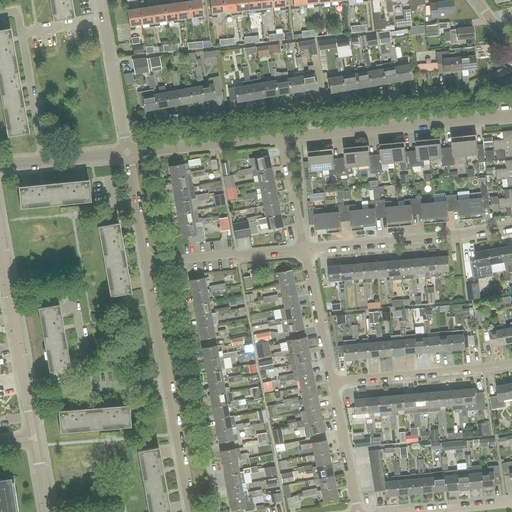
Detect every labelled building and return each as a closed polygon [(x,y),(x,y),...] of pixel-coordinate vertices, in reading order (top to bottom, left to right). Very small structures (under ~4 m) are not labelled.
[(74,17),(71,0),(49,0),(53,21),(74,17)] [(201,0),(197,0),(188,1),(191,17),(198,16),(198,20),(204,19),(201,0)] [(224,13),(222,0),(209,0),(212,18),(217,17),(217,13),(224,13)] [(237,15),(235,0),(222,0),(224,13),(231,12),(232,16),(237,15)] [(249,10),(247,0),(235,0),(237,15),(242,15),(241,11),(249,10)] [(261,12),(259,0),(247,0),(249,10),(256,9),(256,13),(261,12)] [(273,8),(272,0),(259,0),(261,12),(266,12),(266,8),(273,8)] [(285,0),(272,0),(273,8),(280,7),(281,10),(286,10),(285,0)] [(306,4),(305,0),(293,0),(294,9),(299,9),(299,5),(306,4)] [(425,5),(424,0),(409,0),(411,12),(415,12),(417,6),(425,5)] [(430,4),(430,9),(431,18),(446,16),(446,13),(454,12),(453,0),(437,2),(437,3),(430,4)] [(191,17),(188,1),(176,3),(179,23),(184,22),(184,19),(191,17)] [(179,23),(176,3),(164,5),(166,21),(173,20),(174,24),(179,23)] [(166,21),(164,5),(152,7),(155,26),(160,26),(159,22),(166,21)] [(155,26),(152,7),(140,8),(142,25),(149,24),(150,27),(155,26)] [(142,25),(140,8),(127,10),(130,30),(135,29),(135,26),(142,25)] [(380,12),(373,13),(375,30),(385,29),(384,19),(381,19),(380,12)] [(412,34),(424,33),(423,25),(411,26),(412,34)] [(450,30),(451,44),(465,42),(465,39),(474,38),(473,27),(457,28),(457,30),(450,30)] [(0,30),(0,66),(16,63),(10,29),(0,30)] [(376,35),(366,36),(367,43),(377,42),(376,35)] [(350,45),(349,38),(349,37),(335,39),(336,47),(350,45)] [(335,39),(318,41),(319,52),(337,50),(336,47),(335,39)] [(317,54),(315,40),(299,42),(300,51),(308,49),(309,55),(317,54)] [(280,44),(269,45),(270,52),(281,50),(280,44)] [(133,47),(134,53),(134,54),(143,52),(142,45),(133,47)] [(154,53),(153,47),(151,47),(150,45),(146,45),(146,47),(146,54),(154,53)] [(473,53),(476,53),(475,47),(459,49),(461,70),(476,69),(475,56),(473,56),(473,53)] [(461,70),(459,49),(455,49),(455,53),(449,53),(449,51),(436,52),(437,64),(443,63),(444,72),(461,70)] [(215,51),(204,53),(206,64),(217,63),(215,51)] [(194,61),(193,53),(184,54),(186,62),(194,61)] [(176,64),(184,62),(183,55),(174,56),(176,64)] [(162,70),(160,56),(149,59),(152,72),(162,70)] [(149,72),(146,58),(132,60),(135,75),(149,72)] [(395,67),(396,67),(395,62),(392,63),(391,62),(381,64),(384,84),(398,81),(395,67)] [(23,98),(16,63),(0,66),(0,93),(1,102),(23,98)] [(318,88),(315,74),(314,65),(308,66),(308,70),(303,71),(302,64),(297,65),(298,72),(301,72),(302,76),(301,76),(304,91),(318,88)] [(384,84),(381,64),(375,65),(376,70),(369,71),(368,72),(371,86),(384,84)] [(409,64),(396,67),(395,67),(398,81),(411,79),(409,64)] [(368,72),(369,71),(368,67),(365,68),(365,67),(354,69),(355,74),(358,88),(371,86),(368,72)] [(288,78),(289,78),(288,72),(281,73),(276,72),(276,69),(275,69),(270,70),(271,77),(274,77),(274,81),(275,81),(277,95),(291,93),(288,78)] [(262,83),(260,72),(256,73),(258,79),(250,81),(248,74),(243,75),(244,82),(247,81),(251,100),(264,98),(262,83)] [(355,74),(342,76),(344,91),(358,88),(355,74)] [(301,76),(289,78),(288,78),(291,93),(304,91),(301,76)] [(344,91),(342,76),(328,79),(330,93),(344,91)] [(207,84),(207,85),(201,86),(204,101),(216,98),(215,95),(222,93),(219,77),(209,79),(207,84)] [(247,81),(244,82),(242,82),(243,87),(228,90),(230,100),(236,99),(237,102),(251,100),(247,81)] [(275,81),(274,81),(262,83),(264,98),(277,95),(275,81)] [(166,92),(165,86),(158,87),(159,94),(154,95),(156,109),(168,107),(166,92)] [(204,101),(201,86),(189,88),(192,103),(204,101)] [(192,103),(189,88),(177,90),(180,105),(192,103)] [(143,106),(144,111),(156,109),(154,95),(153,90),(150,91),(150,90),(138,92),(141,107),(143,106)] [(180,105),(177,90),(166,92),(168,107),(180,105)] [(29,133),(23,98),(1,102),(8,136),(29,133)] [(493,140),(493,146),(511,143),(511,130),(503,131),(504,139),(493,140)] [(476,135),(464,136),(466,156),(478,155),(478,163),(485,162),(483,144),(477,145),(476,135)] [(466,156),(464,136),(452,137),(453,150),(447,151),(449,166),(455,165),(454,157),(466,156)] [(449,166),(447,151),(442,151),(440,138),(428,139),(430,160),(442,158),(443,166),(449,166)] [(493,146),(492,138),(483,138),(484,146),(493,146)] [(430,160),(428,139),(416,141),(417,154),(411,154),(413,167),(424,166),(424,160),(430,160)] [(413,167),(411,154),(406,155),(405,142),(392,143),(394,163),(401,162),(401,170),(413,169),(413,167)] [(394,163),(392,143),(380,144),(381,157),(376,158),(377,173),(383,172),(383,164),(394,163)] [(511,157),(511,143),(493,146),(494,151),(505,150),(505,158),(511,157)] [(377,173),(376,158),(370,158),(369,145),(357,147),(358,167),(370,165),(371,173),(377,173)] [(345,161),(340,161),(341,176),(348,175),(347,174),(353,174),(352,167),(358,167),(357,147),(344,148),(345,161)] [(341,176),(340,161),(334,162),(333,149),(321,150),(323,170),(329,169),(330,175),(335,175),(336,177),(341,176)] [(323,170),(321,150),(308,151),(309,161),(303,162),(305,180),(311,179),(311,177),(317,177),(316,171),(323,170)] [(254,158),(256,170),(271,167),(269,155),(254,158)] [(496,169),(496,175),(511,173),(511,159),(506,161),(506,168),(496,169)] [(230,175),(228,162),(221,163),(224,176),(230,175)] [(190,170),(185,171),(184,164),(169,166),(172,178),(186,176),(190,175),(191,178),(198,177),(197,171),(190,173),(190,170)] [(273,179),(271,167),(256,170),(252,171),(253,174),(253,176),(257,176),(259,182),(273,179)] [(511,186),(511,173),(496,175),(497,180),(507,179),(508,187),(511,186)] [(226,188),(234,187),(232,175),(224,177),(225,182),(226,188)] [(188,188),(188,187),(186,176),(172,178),(174,190),(188,188)] [(487,184),(486,184),(486,178),(480,178),(480,184),(481,192),(469,193),(470,199),(472,219),(484,218),(483,208),(489,207),(487,184)] [(276,191),(273,179),(259,182),(253,183),(254,188),(260,187),(261,194),(276,191)] [(89,180),(54,184),(55,205),(91,202),(89,180)] [(224,191),(223,183),(216,184),(217,192),(224,191)] [(55,205),(54,184),(18,187),(20,208),(55,205)] [(194,186),(188,187),(188,188),(174,190),(176,202),(190,200),(195,199),(195,201),(196,201),(202,200),(201,195),(195,196),(194,186)] [(226,188),(228,200),(236,199),(234,187),(226,188)] [(376,215),(381,215),(380,200),(379,193),(379,187),(373,187),(374,201),(368,201),(369,209),(363,210),(365,230),(377,228),(376,215)] [(499,204),(511,202),(511,189),(504,190),(505,198),(498,198),(498,197),(490,197),(491,205),(499,204)] [(351,190),(343,191),(344,199),(352,198),(351,190)] [(278,203),(276,191),(261,194),(257,195),(256,192),(249,194),(250,199),(257,197),(257,199),(254,200),(255,205),(259,204),(258,200),(260,199),(262,198),(264,206),(278,203)] [(340,219),(345,218),(344,206),(344,199),(343,191),(337,192),(339,204),(338,204),(338,212),(327,213),(329,233),(341,232),(340,219)] [(217,207),(226,205),(224,195),(215,196),(217,207)] [(447,208),(453,208),(452,195),(445,196),(446,202),(434,203),(436,223),(449,221),(447,208)] [(472,219),(470,199),(458,200),(458,195),(452,195),(453,208),(458,207),(460,220),(472,219)] [(436,223),(434,203),(423,204),(422,196),(416,197),(416,199),(417,211),(423,211),(424,224),(436,223)] [(192,211),(197,210),(196,201),(195,201),(195,199),(190,200),(176,202),(178,214),(192,211)] [(412,212),(417,211),(416,199),(410,199),(410,205),(399,206),(400,226),(413,225),(412,212)] [(400,226),(399,206),(392,207),(392,201),(386,202),(386,200),(380,200),(381,215),(387,214),(388,227),(400,226)] [(507,216),(511,215),(511,202),(499,204),(499,209),(506,209),(507,216)] [(280,215),(278,203),(264,206),(266,217),(280,215)] [(351,218),(352,231),(365,230),(363,210),(357,210),(356,205),(344,206),(345,218),(351,218)] [(329,233),(327,213),(315,214),(314,207),(308,207),(309,225),(315,224),(316,234),(329,233)] [(197,210),(192,211),(178,214),(180,226),(195,223),(199,222),(199,225),(206,224),(205,219),(202,219),(202,218),(199,218),(197,210)] [(262,221),(258,221),(259,224),(267,223),(268,229),(283,226),(280,215),(266,217),(262,218),(262,221)] [(230,230),(228,218),(219,219),(221,232),(230,230)] [(250,235),(247,221),(233,224),(235,238),(250,235)] [(98,227),(104,261),(125,258),(119,223),(98,227)] [(203,228),(196,229),(195,223),(180,226),(182,238),(188,237),(189,244),(205,241),(203,228)] [(511,265),(511,245),(502,247),(505,262),(506,266),(508,266),(509,273),(511,272),(511,270),(511,265)] [(505,262),(502,247),(489,250),(491,264),(505,262)] [(491,264),(489,250),(475,252),(478,267),(480,278),(485,277),(484,271),(492,269),(491,264)] [(449,256),(436,257),(438,272),(450,271),(449,256)] [(438,272),(436,257),(424,258),(426,273),(426,279),(431,279),(431,277),(435,277),(436,284),(441,283),(440,276),(438,276),(438,272)] [(131,292),(125,258),(104,261),(110,296),(131,292)] [(426,273),(424,258),(412,259),(414,274),(426,273)] [(414,278),(414,274),(412,259),(400,260),(402,280),(411,279),(412,286),(417,285),(416,278),(414,278)] [(402,280),(400,260),(388,261),(390,276),(390,281),(392,280),(402,280)] [(390,276),(388,261),(377,262),(378,277),(390,276)] [(378,277),(377,262),(365,264),(366,278),(378,277)] [(366,278),(365,264),(353,265),(354,279),(366,278)] [(354,279),(353,265),(340,266),(342,280),(354,279)] [(342,280),(340,266),(328,267),(330,281),(342,280)] [(277,273),(273,274),(266,275),(267,280),(278,278),(279,284),(280,285),(294,282),(292,270),(277,273)] [(252,288),(250,276),(243,277),(246,289),(252,288)] [(204,278),(190,280),(192,292),(207,290),(204,278)] [(296,294),(294,282),(280,285),(279,284),(275,285),(276,290),(280,289),(282,297),(296,294)] [(481,299),(479,283),(467,284),(469,301),(481,299)] [(209,302),(207,290),(192,292),(194,304),(209,302)] [(255,300),(254,293),(247,295),(248,302),(255,300)] [(299,305),(296,294),(282,297),(284,308),(299,305)] [(211,313),(209,302),(194,304),(196,316),(211,313)] [(38,308),(44,343),(65,339),(59,305),(38,308)] [(301,317),(299,305),(284,308),(280,309),(282,318),(282,321),(301,317)] [(213,325),(211,313),(196,316),(198,328),(213,325)] [(304,329),(301,317),(282,321),(282,318),(275,320),(276,325),(281,324),(283,333),(289,332),(304,329)] [(215,337),(213,325),(198,328),(200,340),(215,337)] [(506,344),(504,329),(503,325),(500,325),(497,326),(498,330),(490,332),(493,346),(506,344)] [(418,354),(416,341),(416,334),(406,335),(406,328),(401,329),(401,334),(401,336),(403,336),(404,340),(406,355),(418,354)] [(440,337),(441,351),(453,350),(452,336),(452,331),(449,331),(449,330),(440,331),(440,337)] [(271,340),(270,332),(256,334),(257,342),(271,340)] [(430,352),(428,338),(428,333),(425,334),(416,334),(416,341),(418,354),(430,352)] [(406,355),(404,340),(403,336),(401,336),(401,334),(392,335),(392,341),(394,356),(394,357),(401,357),(401,355),(406,355)] [(466,349),(464,334),(452,336),(453,350),(466,349)] [(244,344),(243,337),(231,339),(233,346),(244,344)] [(309,348),(308,342),(306,342),(305,337),(286,341),(288,350),(289,353),(293,353),(293,352),(308,349),(307,348),(309,348)] [(440,337),(428,338),(430,352),(441,351),(440,337)] [(71,374),(65,339),(44,343),(50,378),(71,374)] [(370,358),(368,343),(368,339),(362,339),(363,344),(357,344),(356,344),(358,359),(370,358)] [(358,359),(356,344),(357,344),(356,340),(354,340),(344,341),(346,362),(353,361),(353,359),(358,359)] [(394,356),(392,341),(380,342),(382,357),(394,356)] [(268,342),(256,344),(259,358),(271,355),(268,342)] [(382,357),(380,342),(368,343),(370,358),(382,357)] [(202,348),(204,360),(219,358),(217,345),(202,348)] [(310,361),(308,349),(293,352),(293,353),(289,353),(288,350),(281,352),(282,357),(289,356),(290,359),(294,358),(295,363),(296,364),(310,361)] [(225,369),(223,359),(223,357),(219,358),(204,360),(206,372),(221,369),(221,370),(225,369)] [(271,369),(270,360),(258,363),(260,370),(260,371),(261,371),(266,370),(271,369)] [(312,373),(310,361),(296,364),(295,363),(291,364),(292,370),(297,369),(298,375),(298,376),(312,373)] [(222,376),(221,370),(221,369),(206,372),(208,384),(223,381),(227,381),(228,383),(235,382),(234,377),(228,378),(228,375),(222,376)] [(315,384),(312,373),(298,376),(298,375),(293,376),(293,374),(286,375),(287,380),(294,379),(294,381),(299,380),(300,387),(315,384)] [(229,387),(224,388),(223,381),(208,384),(210,396),(225,393),(230,392),(229,387)] [(263,383),(265,392),(273,390),(271,382),(263,383)] [(511,394),(510,384),(510,382),(502,383),(503,385),(496,386),(498,396),(490,397),(492,409),(505,407),(504,400),(511,398),(511,394)] [(317,396),(315,384),(300,387),(303,399),(317,396)] [(486,409),(484,392),(476,393),(475,388),(463,390),(464,404),(465,409),(467,408),(467,411),(486,409)] [(453,410),(462,409),(465,409),(464,404),(463,390),(451,391),(452,405),(453,410)] [(452,405),(451,391),(439,392),(440,407),(441,411),(443,411),(446,410),(445,406),(452,405)] [(439,392),(427,393),(429,412),(438,411),(441,411),(440,407),(439,392)] [(227,405),(225,393),(210,396),(212,407),(227,405)] [(429,412),(427,393),(415,394),(417,413),(419,413),(429,412)] [(417,413),(415,394),(403,395),(405,410),(404,410),(405,414),(414,413),(415,420),(420,420),(419,413),(417,413)] [(405,410),(403,395),(391,396),(393,411),(392,411),(393,415),(395,415),(399,415),(398,410),(404,410),(405,410)] [(320,408),(317,396),(303,399),(298,400),(298,398),(291,399),(292,404),(299,403),(299,405),(304,405),(305,411),(320,408)] [(393,411),(391,396),(379,397),(381,412),(392,411),(393,411)] [(381,412),(379,397),(367,398),(369,417),(372,417),(375,417),(374,413),(381,412)] [(369,417),(367,398),(355,399),(356,414),(353,414),(354,419),(367,418),(367,425),(372,424),(372,417),(369,417)] [(130,426),(129,405),(93,408),(95,429),(130,426)] [(229,417),(227,405),(212,407),(215,419),(229,417)] [(95,429),(93,408),(58,411),(60,432),(95,429)] [(301,412),(302,421),(303,423),(307,423),(322,420),(320,408),(305,411),(301,412)] [(231,428),(229,417),(215,419),(217,431),(231,428)] [(324,432),(322,420),(303,423),(302,421),(296,422),(297,427),(297,432),(304,430),(306,437),(311,436),(310,435),(324,432)] [(237,435),(236,430),(243,429),(242,424),(235,425),(236,427),(231,428),(217,431),(219,443),(234,441),(233,440),(238,440),(237,435)] [(489,424),(477,426),(479,437),(491,436),(489,424)] [(281,436),(273,438),(275,445),(282,443),(281,436)] [(358,448),(371,446),(370,438),(357,440),(358,448)] [(312,443),(300,446),(301,450),(313,448),(314,455),(329,452),(326,440),(312,443)] [(463,441),(455,442),(455,450),(464,449),(463,441)] [(455,450),(455,442),(443,443),(444,451),(455,450)] [(137,451),(144,486),(165,482),(159,447),(137,451)] [(248,453),(236,455),(235,448),(220,451),(222,463),(237,460),(237,461),(249,459),(248,453)] [(394,456),(393,448),(385,449),(386,457),(394,456)] [(331,464),(329,452),(314,455),(316,466),(316,467),(331,464)] [(239,473),(237,461),(237,460),(222,463),(225,475),(239,473)] [(511,461),(502,464),(504,476),(510,475),(511,484),(511,461)] [(471,489),(470,470),(472,469),(472,466),(471,462),(466,463),(467,470),(458,471),(459,490),(460,490),(460,491),(467,491),(467,489),(471,489)] [(333,476),(331,464),(316,467),(316,466),(312,467),(311,465),(305,467),(306,472),(306,474),(313,473),(314,479),(333,476)] [(483,488),(482,473),(482,467),(482,465),(472,466),(472,469),(470,470),(471,489),(483,488)] [(496,486),(495,474),(500,474),(499,465),(488,466),(488,472),(482,473),(483,488),(484,487),(484,489),(491,488),(491,487),(496,486)] [(268,477),(276,475),(275,467),(267,468),(268,477)] [(424,493),(422,474),(424,474),(424,467),(418,467),(419,474),(417,474),(416,473),(411,474),(410,475),(412,494),(424,493)] [(245,483),(244,474),(251,473),(250,468),(243,469),(244,472),(239,473),(225,475),(227,487),(241,484),(245,483)] [(400,495),(398,481),(399,480),(398,476),(400,476),(400,469),(395,469),(395,476),(392,476),(392,481),(386,482),(387,496),(400,495)] [(459,490),(458,471),(448,471),(446,472),(447,491),(459,490)] [(294,481),(292,472),(281,474),(282,483),(294,481)] [(447,491),(446,472),(443,472),(434,473),(435,492),(447,491)] [(435,492),(434,473),(424,474),(422,474),(424,493),(435,492)] [(412,494),(410,475),(404,476),(405,480),(399,480),(398,481),(400,495),(401,495),(401,497),(407,496),(407,495),(412,494)] [(336,487),(333,476),(314,479),(315,485),(320,484),(321,490),(336,487)] [(0,511),(18,511),(14,483),(3,484),(2,479),(0,479),(0,511)] [(170,511),(165,482),(144,486),(148,511),(170,511)] [(247,490),(242,491),(241,484),(227,487),(229,499),(248,495),(247,493),(248,493),(247,490)] [(288,485),(284,486),(283,486),(285,498),(291,496),(288,485)] [(338,499),(336,487),(321,490),(324,502),(338,499)] [(251,497),(255,497),(254,492),(248,493),(247,493),(248,495),(229,499),(231,511),(245,508),(245,511),(254,510),(251,497)] [(300,505),(299,496),(287,498),(289,508),(296,507),(295,505),(300,505)]
